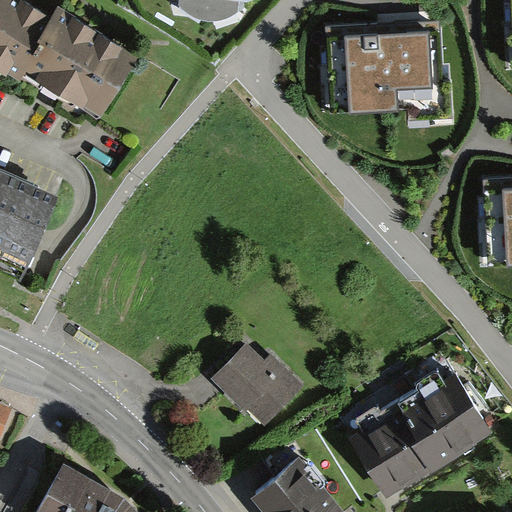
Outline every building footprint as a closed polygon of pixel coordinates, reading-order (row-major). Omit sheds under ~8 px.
[(24,0),(0,0),(0,72),(7,77),(9,74),(20,81),(25,73),(83,109),(85,106),(101,116),(138,58),(58,7),(52,17),(24,0)] [(177,0),(177,1),(185,8),(197,15),(213,16),(228,13),(239,6),(238,0),(177,0)] [(392,22),(326,25),(330,107),(409,102),(410,113),(453,111),(451,76),(444,76),(441,19),(392,22)] [(58,192),(0,166),(0,268),(21,278),(58,192)] [(511,175),(482,177),(486,260),(511,258),(511,175)] [(265,360),(248,343),(215,376),(265,426),(306,385),(273,352),(265,360)] [(456,364),(349,431),(388,493),(496,426),(456,364)] [(0,435),(11,410),(0,404),(0,435)] [(271,511),(348,511),(300,451),(252,488),(271,511)] [(88,478),(64,463),(35,511),(136,511),(125,501),(88,478)]
